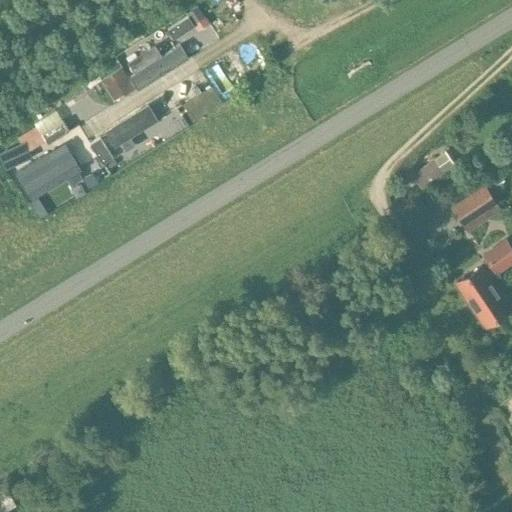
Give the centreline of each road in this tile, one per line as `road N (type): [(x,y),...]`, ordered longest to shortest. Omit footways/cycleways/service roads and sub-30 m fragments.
road 1 (tertiary): [(0,333),(511,25)]
road 2 (track): [(254,16),(272,31),(300,35),(377,0)]
